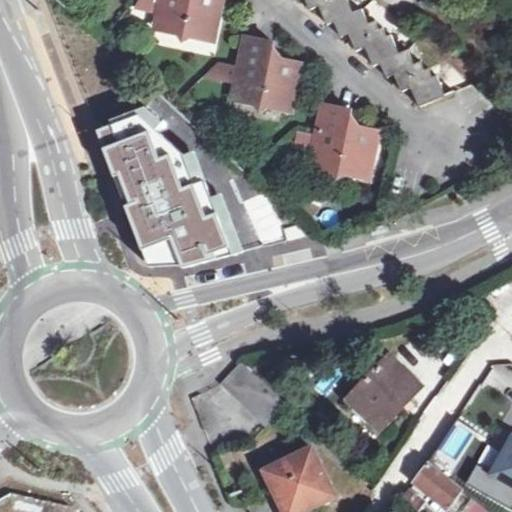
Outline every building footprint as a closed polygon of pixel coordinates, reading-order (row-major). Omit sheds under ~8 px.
[(160,0),(139,0),(136,7),(158,12),(160,0)] [(160,0),(158,12),(170,14),(167,31),(213,41),(221,0),(160,0)] [(420,107),(446,96),(438,76),(434,78),(429,69),(426,70),(422,62),(415,64),(409,50),(399,54),(392,35),(387,36),(384,28),(380,30),(376,22),(368,25),(362,10),(354,13),(348,0),(306,0),(311,10),(320,6),(328,25),(335,22),(342,37),(350,34),(357,50),(366,47),(375,66),(381,63),(387,77),(395,74),(403,92),(412,88),(420,107)] [(58,5),(46,20),(68,36),(79,21),(58,5)] [(170,14),(158,12),(154,28),(167,31),(170,14)] [(274,44),(245,38),(240,66),(220,62),(217,78),(237,82),(249,84),(245,101),(293,111),(302,64),(273,58),(276,46),(274,44)] [(68,79),(77,103),(91,99),(95,106),(108,101),(105,92),(121,86),(112,63),(104,66),(100,57),(92,60),(88,51),(68,58),(63,60),(70,78),(68,79)] [(217,78),(220,62),(218,62),(205,76),(217,78)] [(249,84),(237,82),(234,98),(245,101),(249,84)] [(323,106),(317,134),(315,150),(327,153),(324,169),(370,178),(379,133),(351,127),(353,114),(352,112),(323,106)] [(139,116),(98,130),(117,181),(123,176),(133,205),(127,207),(150,265),(182,261),(185,269),(234,255),(205,181),(194,184),(183,153),(139,116)] [(327,153),(315,150),(312,167),(324,169),(327,153)] [(392,222),(372,227),(374,235),(394,230),(392,222)] [(391,356),(349,399),(374,424),(384,414),(389,419),(421,386),(391,356)] [(242,362),(220,385),(264,426),(265,427),(287,404),(242,362)] [(384,414),(374,424),(379,429),(389,419),(384,414)] [(511,447),(497,473),(481,464),(470,483),(511,506),(511,447)] [(314,449),(261,475),(270,494),(276,491),(286,511),(303,511),(336,497),(316,456),(319,455),(316,450),(314,451),(314,449)] [(429,465),(416,483),(452,511),(464,511),(473,500),(429,465)] [(492,511),(511,511),(511,506),(470,483),(467,491),(492,511)] [(402,502),(414,511),(418,511),(424,504),(410,492),(402,502)] [(473,500),(464,511),(481,511),(484,509),(473,500)]
